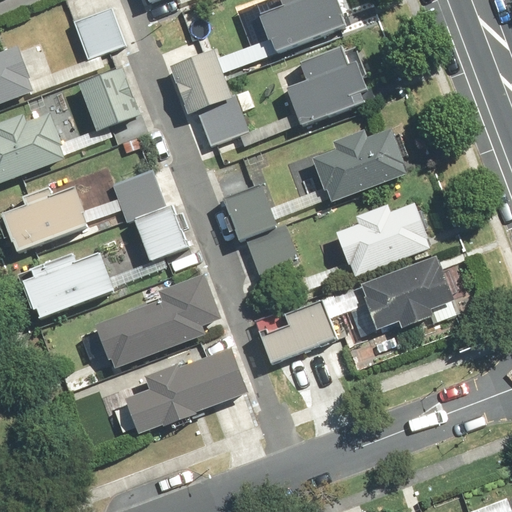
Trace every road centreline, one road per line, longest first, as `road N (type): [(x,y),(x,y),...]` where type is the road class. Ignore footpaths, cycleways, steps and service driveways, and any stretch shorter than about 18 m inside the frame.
road 1 (residential): [(305,478),(128,0)]
road 2 (residential): [(305,478),(511,392)]
